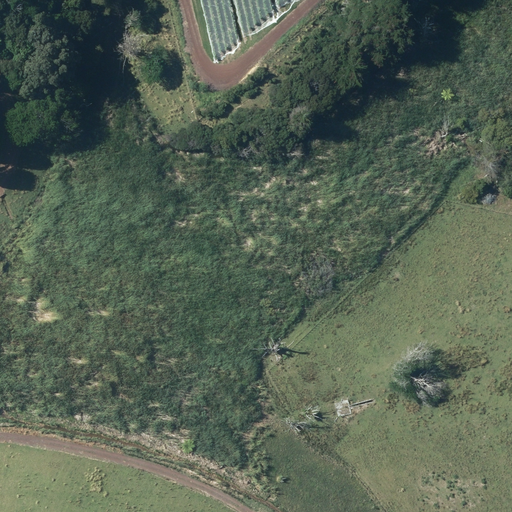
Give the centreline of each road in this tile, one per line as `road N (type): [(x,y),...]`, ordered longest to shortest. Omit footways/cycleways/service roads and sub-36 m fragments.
road 1 (track): [(0,436),(160,468),(247,511)]
road 2 (track): [(184,0),(209,76),(233,76),(316,0)]
